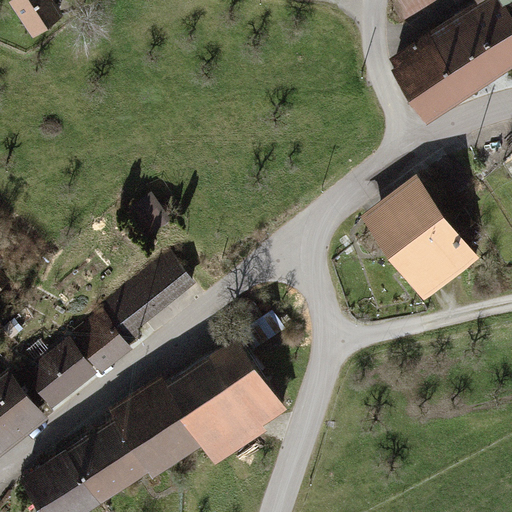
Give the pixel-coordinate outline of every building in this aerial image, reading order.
[(56,0),(14,0),(31,28),(62,9),(56,0)] [(511,19),(499,0),(483,0),(464,15),(499,73),(511,63),(511,19)] [(407,55),(434,112),(499,73),(464,15),(407,55)] [(387,223),(443,296),(493,247),(438,177),(387,223)] [(132,206),(151,229),(175,210),(156,187),(132,206)] [(184,258),(50,370),(70,398),(214,296),(184,258)] [(39,473),(58,511),(122,511),(162,490),(216,454),(229,473),(300,424),(247,347),(193,387),(183,368),(131,397),(138,423),(39,473)] [(0,398),(0,456),(7,464),(64,415),(25,377),(0,398)]
